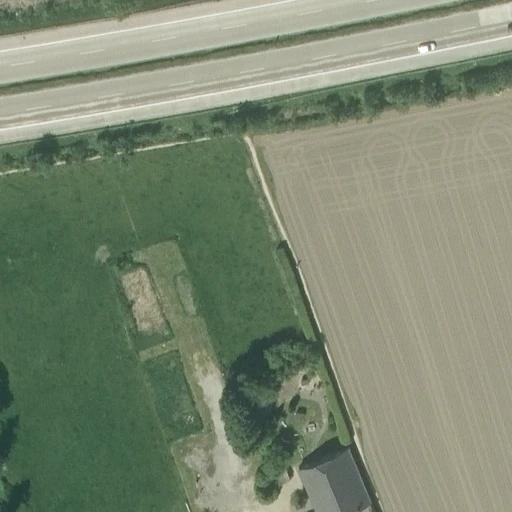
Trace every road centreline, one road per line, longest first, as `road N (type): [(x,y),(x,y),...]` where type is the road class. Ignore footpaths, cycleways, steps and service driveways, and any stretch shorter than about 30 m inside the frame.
road 1 (motorway): [(0,111),(511,17)]
road 2 (motorway): [(365,0),(0,64)]
